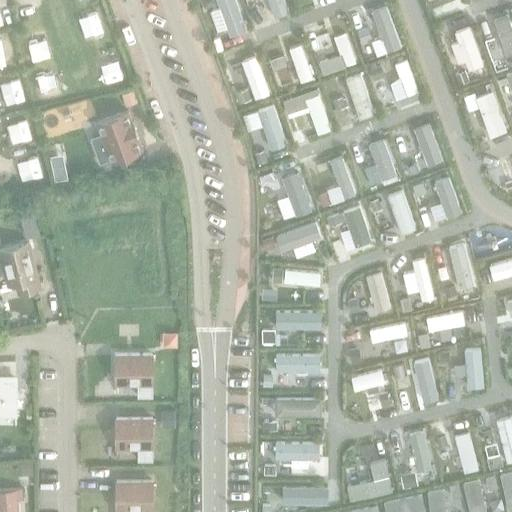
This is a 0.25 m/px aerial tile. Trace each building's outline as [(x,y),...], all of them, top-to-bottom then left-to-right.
[(232,0),(213,0),(226,36),(243,31),(232,0)] [(280,0),(264,0),(271,16),(285,11),(280,0)] [(385,5),(369,11),(384,52),(400,46),(385,5)] [(342,32),(331,36),(337,53),(315,61),(320,74),(354,62),(342,32)] [(298,44),(286,48),(298,82),(310,78),(298,44)] [(253,55),(238,61),(252,98),(266,93),(253,55)] [(404,59),(392,63),(404,96),(415,91),(404,59)] [(357,74),(342,79),(356,117),(371,112),(357,74)] [(314,88),(280,100),(284,113),(305,105),(315,134),(328,129),(314,88)] [(270,105),(254,111),(268,150),(285,144),(270,105)] [(95,150),(99,162),(110,158),(111,159),(141,149),(137,137),(138,137),(132,120),(131,121),(127,109),(96,120),(106,146),(95,150)] [(41,127),(53,134),(60,122),(48,115),(41,127)] [(17,209),(22,231),(36,228),(31,206),(17,209)] [(31,277),(35,276),(26,240),(0,247),(0,252),(5,271),(11,269),(14,281),(15,281),(17,290),(33,286),(31,277)] [(137,395),(152,395),(152,352),(114,351),(114,384),(137,384),(137,395)] [(0,408),(14,409),(14,378),(0,377),(0,408)] [(295,438),(295,402),(281,402),(281,438),(295,438)] [(178,426),(178,410),(166,410),(166,426),(178,426)] [(137,459),(152,459),(153,415),(114,415),(114,447),(137,447),(137,459)] [(279,451),(281,489),(294,488),(293,465),(298,465),(298,458),(294,458),(293,450),(279,451)] [(391,489),(384,458),(369,461),(373,477),(346,483),(349,498),(391,489)] [(511,469),(500,472),(509,511),(511,510),(511,469)] [(493,475),(483,477),(485,489),(496,487),(493,475)] [(137,511),(152,511),(153,478),(114,478),(114,510),(138,510),(137,511)] [(483,511),(477,479),(463,482),(469,511),(483,511)] [(455,483),(446,485),(449,498),(458,497),(455,483)] [(0,511),(17,511),(16,499),(21,498),(20,487),(0,488),(0,511)] [(428,490),(429,511),(442,511),(442,502),(446,502),(445,495),(441,495),(440,489),(428,490)] [(419,494),(380,501),(382,511),(416,511),(422,511),(419,494)]
